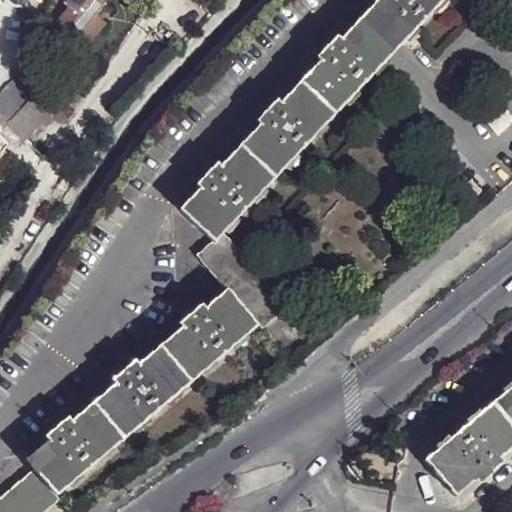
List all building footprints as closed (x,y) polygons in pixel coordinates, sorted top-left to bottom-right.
[(58,0),(49,0),(42,14),(49,18),(58,0)] [(77,40),(96,16),(105,6),(97,0),(68,0),(64,6),(68,10),(54,26),(74,43),(77,40)] [(376,0),(367,10),(402,43),(443,0),(376,0)] [(349,29),(384,62),(402,43),(367,10),(349,29)] [(107,25),(96,16),(77,40),(87,48),(107,25)] [(41,17),(29,41),(38,43),(50,21),(41,17)] [(178,209),(212,242),(220,235),(384,62),(349,29),(335,43),(322,58),(275,107),(261,122),(215,170),(202,185),(178,209)] [(322,58),(335,43),(332,40),(319,55),(322,58)] [(37,59),(38,48),(39,47),(37,47),(26,46),(24,57),(24,58),(37,59)] [(32,84),(21,71),(0,92),(0,131),(9,123),(19,113),(29,104),(39,94),(32,84)] [(56,111),(39,94),(29,104),(45,121),(56,111)] [(19,113),(35,131),(45,121),(29,104),(19,113)] [(259,119),(261,122),(275,107),(273,105),(259,119)] [(499,108),(484,120),(496,134),(511,122),(499,108)] [(9,123),(0,131),(0,138),(7,146),(13,152),(25,140),(9,123)] [(199,182),(202,185),(215,170),(212,168),(199,182)] [(225,288),(257,325),(279,306),(220,235),(212,242),(198,255),(225,288)] [(36,472),(56,496),(257,325),(225,288),(199,311),(185,323),(133,367),(118,381),(67,424),(51,437),(25,459),(36,472)] [(185,323),(199,311),(197,308),(182,320),(185,323)] [(116,377),(118,381),(133,367),(131,364),(116,377)] [(511,385),(424,461),(455,497),(480,475),(495,462),(511,447),(511,385)] [(49,433),(51,437),(67,424),(65,421),(49,433)] [(495,462),(480,475),(483,478),(498,465),(495,462)] [(0,511),(36,511),(56,496),(36,472),(0,502),(0,511)]
